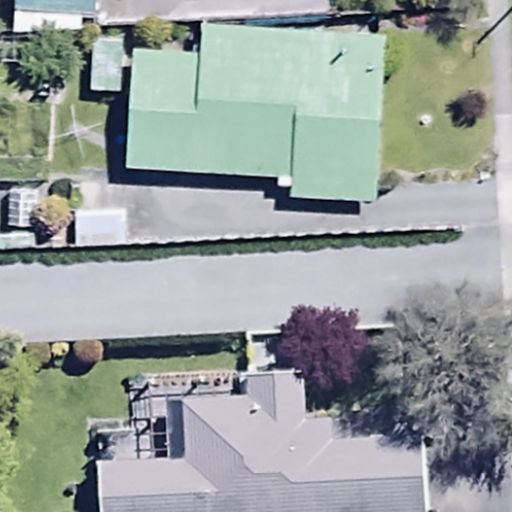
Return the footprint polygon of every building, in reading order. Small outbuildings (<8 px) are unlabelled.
[(100,0),(18,0),(17,42),(84,44),(85,26),(100,27),(100,0)] [(153,64),(144,180),(311,193),(309,216),(404,224),(418,41),(223,26),(220,69),(153,64)] [(127,48),(94,46),(91,104),(123,106),(127,48)] [(73,223),(75,261),(133,259),(131,220),(73,223)] [(188,420),(191,478),(102,482),(104,511),(422,511),(420,456),(333,460),(332,433),(306,434),(304,394),(251,396),(252,417),(188,420)]
